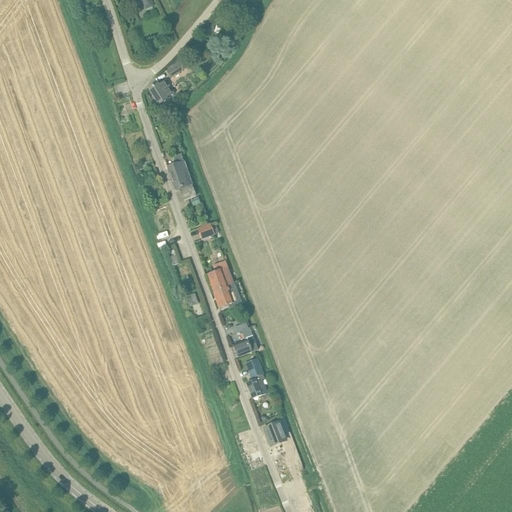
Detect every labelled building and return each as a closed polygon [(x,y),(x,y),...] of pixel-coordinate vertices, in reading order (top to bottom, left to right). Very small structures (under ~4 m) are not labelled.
[(151,0),(141,0),(146,10),(154,6),(151,0)] [(171,78),(183,70),(179,64),(167,71),(171,78)] [(179,73),(174,76),(181,88),(186,86),(179,73)] [(173,92),(166,81),(159,86),(158,84),(149,90),(159,106),(167,100),(165,97),(173,92)] [(195,197),(181,155),(173,158),(176,165),(168,168),(176,190),(179,189),(183,201),(195,197)] [(202,240),(211,237),(215,235),(211,224),(198,229),(202,240)] [(164,243),(178,242),(177,235),(163,237),(164,243)] [(178,263),(184,260),(181,252),(174,254),(178,263)] [(213,292),(233,285),(225,262),(213,266),(215,272),(207,275),(213,292)] [(233,285),(213,292),(219,309),(229,306),(233,304),(234,308),(240,305),(236,293),(233,285)] [(200,290),(193,294),(198,305),(205,302),(200,290)] [(247,329),(245,324),(234,328),(236,334),(241,332),(244,340),(247,339),(247,342),(233,347),(237,358),(257,351),(249,328),(247,329)] [(258,360),(245,365),(252,380),(254,379),(255,381),(247,384),(252,399),(262,396),(266,394),(261,381),(265,380),(263,375),(264,375),(258,360)] [(271,447),(281,443),(285,441),(279,424),(265,429),(271,447)]
